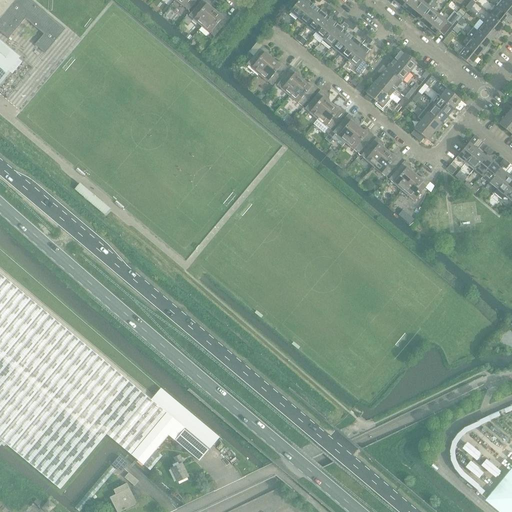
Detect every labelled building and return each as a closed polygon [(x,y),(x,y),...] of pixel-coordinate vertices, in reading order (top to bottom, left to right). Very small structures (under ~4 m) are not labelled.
[(0,0),(0,31),(8,39),(25,19),(44,34),(35,45),(45,53),(65,30),(30,0),(0,0)] [(175,0),(188,11),(197,0),(175,0)] [(201,0),(189,16),(201,26),(215,11),(207,4),(210,2),(207,0),(201,0)] [(299,0),(290,12),(298,19),(311,3),(307,0),(299,0)] [(408,0),(402,7),(411,14),(422,1),(422,0),(408,0)] [(411,14),(419,21),(435,2),(432,0),(431,0),(427,5),(422,1),(411,14)] [(468,5),(465,8),(469,11),(475,3),(472,0),(468,5)] [(511,6),(503,0),(502,0),(496,7),(511,20),(511,19),(511,6)] [(419,21),(427,28),(438,14),(433,10),(438,4),(435,2),(419,21)] [(319,10),(311,3),(298,19),(307,26),(319,10)] [(496,7),(490,15),(503,26),(507,22),(509,23),(511,20),(496,7)] [(456,21),(458,22),(462,18),(466,13),(461,9),(458,12),(457,14),(460,16),(456,21)] [(328,17),(319,10),(307,26),(315,33),(328,17)] [(222,17),(215,11),(201,26),(214,37),(230,19),(224,14),(222,17)] [(444,36),(456,21),(460,16),(457,14),(454,11),(446,21),(438,14),(427,28),(436,35),(439,32),(444,36)] [(490,15),(483,23),(499,36),(502,32),(500,30),(503,26),(490,15)] [(315,33),(323,39),(336,24),(328,17),(315,33)] [(483,23),(477,31),(490,42),(494,37),(496,39),(499,36),(483,23)] [(323,39),(332,46),(344,31),(336,24),(323,39)] [(455,26),(452,30),(457,34),(460,30),(455,26)] [(465,34),(470,38),(486,51),(489,48),(487,46),(490,42),(477,31),(472,27),(465,34)] [(332,46),(340,53),(353,38),(344,31),(332,46)] [(447,46),(455,36),(450,32),(442,42),(447,46)] [(299,35),(295,39),(304,46),(307,42),(299,35)] [(340,53),(348,60),(361,44),(353,38),(340,53)] [(483,55),(486,51),(470,38),(464,46),(477,57),(481,53),(483,55)] [(0,77),(7,70),(6,69),(18,55),(0,39),(0,77)] [(370,52),(361,44),(348,60),(357,67),(354,71),(359,76),(368,65),(362,61),(370,52)] [(247,64),(259,75),(272,59),(265,53),(267,50),(262,46),(247,64)] [(474,62),(477,57),(464,46),(457,54),(473,67),(476,63),(474,62)] [(401,51),(394,60),(409,72),(416,64),(401,51)] [(280,65),(272,59),(259,75),(272,86),(287,67),(282,63),(280,65)] [(402,81),(409,72),(394,60),(387,68),(402,81)] [(277,85),(290,96),(303,80),(295,74),(298,71),(292,67),(277,85)] [(396,89),(402,81),(387,68),(380,76),(396,89)] [(392,94),(396,89),(380,76),(373,85),(392,100),(395,96),(392,94)] [(429,88),(436,80),(431,76),(425,84),(429,88)] [(353,79),(349,83),(354,87),(358,83),(353,79)] [(310,86),(303,80),(290,96),(302,106),(318,88),(312,84),(310,86)] [(424,84),(418,92),(421,94),(428,87),(424,84)] [(382,112),(392,100),(373,85),(366,93),(376,102),(374,105),(382,112)] [(411,88),(404,96),(408,99),(415,91),(411,88)] [(447,89),(440,97),(454,108),(461,100),(447,89)] [(305,109),(317,119),(331,104),(323,98),(326,95),(320,90),(305,109)] [(260,92),(256,96),(261,100),(265,95),(260,92)] [(415,102),(421,94),(418,92),(411,100),(415,102)] [(438,95),(431,103),(448,116),(454,108),(440,97),(438,95)] [(266,96),(262,100),(267,104),(271,100),(266,96)] [(404,96),(398,105),(401,108),(408,99),(404,96)] [(441,124),(448,116),(431,103),(425,111),(441,124)] [(324,132),(328,135),(331,131),(330,130),(346,112),(340,107),(338,110),(331,104),(317,119),(313,125),(323,133),(324,132)] [(418,119),(421,120),(435,132),(441,124),(425,111),(418,119)] [(335,134),(345,143),(359,127),(351,121),(354,118),(348,114),(333,132),(335,134)] [(511,135),(511,121),(505,115),(498,124),(511,135)] [(428,140),(435,132),(421,120),(414,129),(428,140)] [(366,133),(359,127),(345,143),(358,154),(374,135),(368,131),(366,133)] [(328,135),(325,139),(330,144),(334,139),(332,138),(335,134),(333,132),(331,131),(328,135)] [(477,149),(472,145),(477,138),(474,135),(469,142),(457,156),(465,163),(477,149)] [(361,156),(373,166),(387,151),(379,145),(382,142),(376,137),(361,156)] [(485,156),(477,149),(465,163),(473,170),(485,156)] [(326,156),(330,160),(331,159),(335,154),(331,150),(326,156)] [(394,157),(387,151),(373,166),(386,177),(402,159),(396,154),(394,157)] [(493,162),(485,156),(473,170),(481,176),(493,162)] [(389,179),(401,190),(415,174),(407,168),(410,165),(404,161),(389,179)] [(501,169),(493,162),(481,176),(489,183),(501,169)] [(450,165),(446,170),(452,175),(456,170),(450,165)] [(508,175),(501,169),(489,183),(497,189),(508,175)] [(460,171),(455,177),(462,183),(467,177),(460,171)] [(422,181),(415,174),(401,190),(414,201),(430,182),(424,178),(422,181)] [(501,200),(505,196),(511,186),(511,178),(508,175),(497,189),(494,193),(501,200)] [(466,182),(464,185),(470,190),(472,187),(466,182)] [(472,187),(470,190),(475,194),(479,189),(474,185),(472,187)] [(0,273),(0,438),(26,460),(61,490),(85,460),(107,434),(132,455),(167,414),(151,400),(9,281),(0,273)] [(167,414),(132,455),(138,460),(151,471),(160,460),(163,457),(155,451),(168,436),(174,441),(198,460),(199,461),(200,460),(209,450),(210,449),(185,428),(167,414)] [(174,457),(177,465),(170,468),(177,482),(189,477),(182,463),(183,462),(179,455),(174,457)] [(119,456),(112,464),(121,472),(128,463),(119,456)] [(111,466),(75,508),(79,511),(115,470),(111,466)] [(138,481),(128,472),(124,478),(134,486),(138,481)] [(511,511),(511,478),(511,479),(493,501),(505,511),(511,511)] [(117,511),(120,511),(137,504),(126,483),(113,490),(116,494),(110,497),(117,511)] [(49,500),(41,508),(45,511),(50,511),(55,506),(49,500)]
